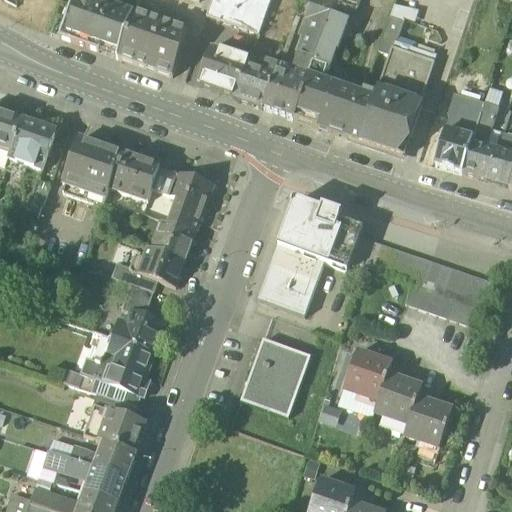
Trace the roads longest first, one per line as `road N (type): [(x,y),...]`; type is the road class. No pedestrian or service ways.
road 1 (residential): [(272,153),(142,511)]
road 2 (tertiary): [(0,46),(272,153)]
road 3 (tertiary): [(272,153),(511,231)]
road 4 (residential): [(511,345),(464,511)]
